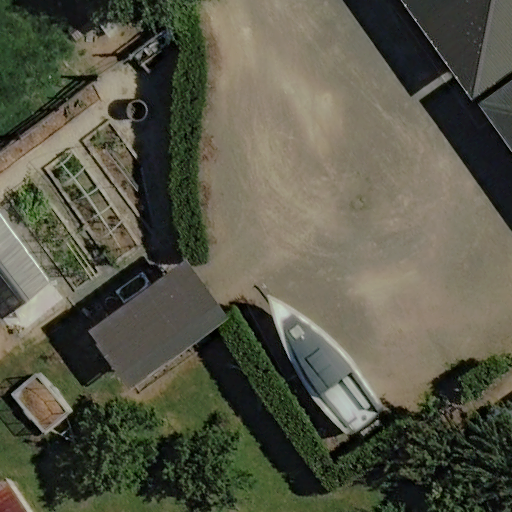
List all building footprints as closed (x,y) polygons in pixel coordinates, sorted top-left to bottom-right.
[(511,49),(511,0),(399,0),(461,86),(511,49)] [(511,92),(480,118),(511,157),(511,92)] [(157,244),(88,144),(29,185),(98,284),(157,244)] [(0,210),(0,333),(61,283),(0,210)] [(37,511),(20,485),(0,498),(0,511),(37,511)]
